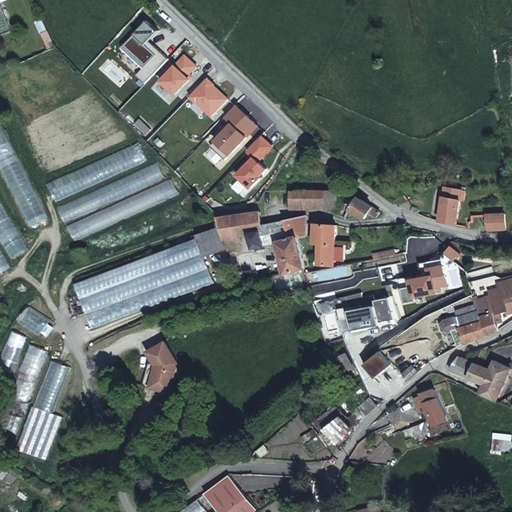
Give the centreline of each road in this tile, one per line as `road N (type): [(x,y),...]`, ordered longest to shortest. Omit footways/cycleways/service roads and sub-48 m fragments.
road 1 (unknown): [(337,472),(227,465),(153,510),(136,505),(83,384),(94,352),(145,322)]
road 2 (residential): [(159,0),(341,175),(390,207),(469,238),(511,233)]
road 3 (residential): [(324,511),(362,426),(436,364),(511,328)]
